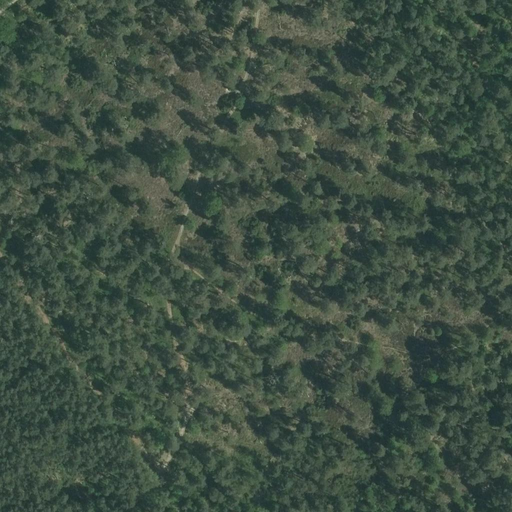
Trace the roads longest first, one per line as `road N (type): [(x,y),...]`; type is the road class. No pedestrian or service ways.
road 1 (track): [(0,256),(161,474)]
road 2 (track): [(434,0),(511,118)]
